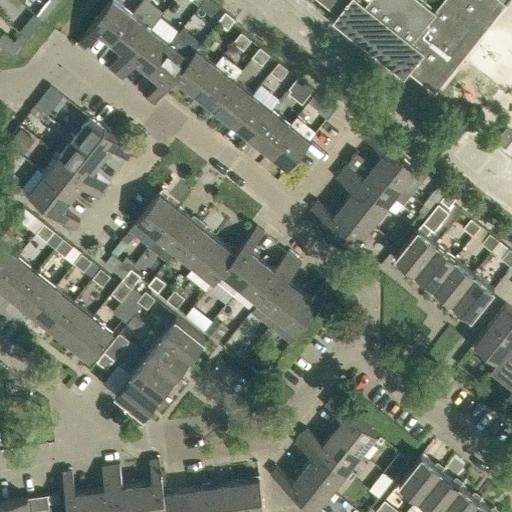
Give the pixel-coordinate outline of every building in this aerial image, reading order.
[(47,0),(36,14),(39,17),(43,20),(58,0),(47,0)] [(100,30),(111,40),(133,12),(118,0),(111,0),(79,41),(86,47),(100,30)] [(511,0),(321,0),(337,13),(333,18),(370,47),(403,73),(404,74),(408,69),(435,91),(457,64),(506,1),(507,0),(511,0)] [(133,12),(111,40),(123,49),(110,66),(116,72),(152,27),(133,12)] [(228,30),(236,20),(226,12),(218,22),(228,30)] [(137,60),(148,69),(170,42),(152,27),(116,72),(124,78),(137,60)] [(10,52),(14,55),(28,37),(21,32),(14,41),(7,49),(10,52)] [(244,50),(252,40),(242,32),(234,42),(244,50)] [(154,102),(175,76),(189,57),(170,42),(148,69),(161,79),(147,97),(154,102)] [(194,91),(217,62),(197,46),(189,57),(175,76),(194,91)] [(263,65),(271,55),(260,47),(252,57),(263,65)] [(213,106),(236,77),(217,62),(194,91),(213,106)] [(281,80),(289,70),(279,62),(271,72),(281,80)] [(298,75),(289,87),(291,89),(289,91),(302,102),(313,88),(298,75)] [(213,106),(232,121),(254,92),(236,77),(213,106)] [(43,94),(55,105),(63,95),(50,85),(43,94)] [(232,121),(250,136),(273,107),(254,92),(232,121)] [(319,110),(327,100),(317,92),(309,102),(319,110)] [(40,119),(45,112),(35,104),(30,110),(40,119)] [(250,136),(269,151),(292,122),(273,107),(250,136)] [(90,115),(75,134),(102,156),(111,145),(129,159),(135,151),(90,115)] [(288,166),(311,138),(292,122),(269,151),(288,166)] [(495,139),(505,146),(511,137),(511,129),(506,125),(495,139)] [(14,131),(12,133),(6,140),(18,150),(23,154),(34,140),(29,136),(25,141),(14,131)] [(383,153),(374,165),(402,186),(417,167),(372,131),(365,140),(383,153)] [(93,168),(102,156),(75,134),(60,153),(104,189),(110,182),(93,168)] [(104,189),(60,153),(44,172),(72,194),(81,182),(98,196),(104,189)] [(347,163),(341,170),(387,205),(402,186),(374,165),(364,177),(347,163)] [(353,190),(344,202),(372,224),(387,205),(341,170),(336,177),(353,190)] [(73,228),(80,219),(62,205),(72,194),(44,172),(29,192),(73,228)] [(137,219),(156,234),(179,206),(160,190),(137,219)] [(456,197),(448,190),(441,199),(449,206),(452,202),(456,197)] [(432,192),(423,203),(430,209),(439,197),(434,193),(432,192)] [(335,213),(317,199),(311,208),(356,244),(372,224),(344,202),(335,213)] [(156,234),(175,250),(198,221),(179,206),(156,234)] [(35,214),(25,207),(17,216),(27,224),(35,214)] [(473,235),(481,225),(471,217),(463,227),(473,235)] [(194,265),(217,236),(198,221),(175,250),(194,265)] [(46,240),(54,230),(44,222),(36,232),(46,240)] [(233,293),(240,285),(263,258),(251,248),(265,231),(257,224),(235,251),(221,270),(215,278),(233,293)] [(395,254),(414,270),(437,241),(418,226),(395,254)] [(492,250),(500,240),(490,232),(482,242),(492,250)] [(65,255),(73,244),(63,236),(55,247),(65,255)] [(215,278),(221,270),(235,251),(217,236),(194,265),(213,280),(215,278)] [(0,276),(18,254),(0,239),(0,276)] [(437,241),(414,270),(433,285),(456,256),(437,241)] [(501,258),(511,266),(511,264),(511,249),(509,248),(501,258)] [(274,267),(263,258),(240,285),(259,300),(295,256),(288,250),(274,267)] [(84,269),(92,259),(82,251),(74,261),(84,269)] [(122,260),(112,252),(104,262),(114,271),(122,260)] [(37,269),(18,254),(0,276),(0,285),(15,297),(37,269)] [(259,300),(278,315),(300,287),(289,278),(302,261),(295,256),(259,300)] [(433,285),(452,300),(475,271),(456,256),(433,285)] [(111,274),(101,266),(93,276),(103,284),(111,274)] [(130,287),(131,285),(140,274),(130,267),(121,279),(130,287)] [(56,284),(37,269),(15,297),(34,312),(56,284)] [(494,287),(475,271),(452,300),(472,315),(494,287)] [(157,290),(165,281),(155,274),(148,283),(157,290)] [(131,316),(135,312),(143,302),(137,297),(141,293),(131,285),(130,287),(121,279),(112,290),(122,298),(117,305),(131,316)] [(297,331),(333,287),(325,280),(312,297),(300,287),(278,315),(297,331)] [(34,312),(53,327),(75,299),(56,284),(34,312)] [(137,297),(143,302),(146,304),(153,295),(144,288),(141,293),(137,297)] [(176,305),(183,296),(174,289),(167,298),(176,305)] [(94,314),(75,299),(53,327),(72,342),(94,314)] [(511,307),(505,302),(474,341),(496,358),(490,366),(511,383),(511,385),(507,392),(511,396),(511,307)] [(161,334),(190,357),(206,337),(177,314),(170,323),(154,311),(146,321),(161,334)] [(135,312),(131,316),(128,321),(137,328),(144,319),(135,312)] [(72,342),(91,357),(113,329),(94,314),(72,342)] [(214,317),(205,329),(218,340),(228,328),(214,317)] [(112,341),(105,350),(115,358),(121,348),(129,339),(119,332),(112,341)] [(161,334),(146,353),(175,376),(190,357),(161,334)] [(115,358),(105,350),(97,360),(107,368),(115,358)] [(146,353),(131,371),(160,394),(175,376),(146,353)] [(144,414),(160,394),(131,371),(116,391),(144,414)] [(377,433),(332,396),(327,403),(343,416),(334,429),(362,452),(377,433)] [(347,471),(362,452),(334,429),(324,441),(307,427),(302,434),(347,471)] [(332,490),(347,471),(302,434),(297,441),(313,454),(303,466),(332,490)] [(398,481),(418,496),(440,467),(421,452),(398,481)] [(143,511),(166,511),(165,491),(160,457),(150,459),(153,481),(139,483),(143,511)] [(143,511),(139,483),(123,485),(121,463),(112,464),(118,511),(143,511)] [(118,511),(112,464),(104,465),(107,487),(91,489),(94,511),(118,511)] [(294,479),(277,465),(271,472),(317,509),(332,490),(303,466),(294,479)] [(459,483),(440,467),(418,496),(437,511),(459,483)] [(68,511),(94,511),(91,489),(76,491),(73,469),(63,470),(68,511)] [(265,511),(261,478),(237,481),(240,511),(265,511)] [(386,486),(377,478),(369,488),(378,496),(386,486)] [(216,511),(240,511),(237,481),(213,484),(216,511)] [(437,511),(467,511),(479,498),(459,483),(437,511)] [(189,487),(192,511),(216,511),(213,484),(189,487)] [(192,511),(189,487),(165,491),(166,511),(192,511)] [(0,499),(0,511),(35,511),(35,509),(49,507),(49,503),(47,493),(33,495),(28,496),(0,499)] [(467,511),(496,511),(479,498),(467,511)] [(401,511),(385,499),(375,511),(374,511),(401,511)]
